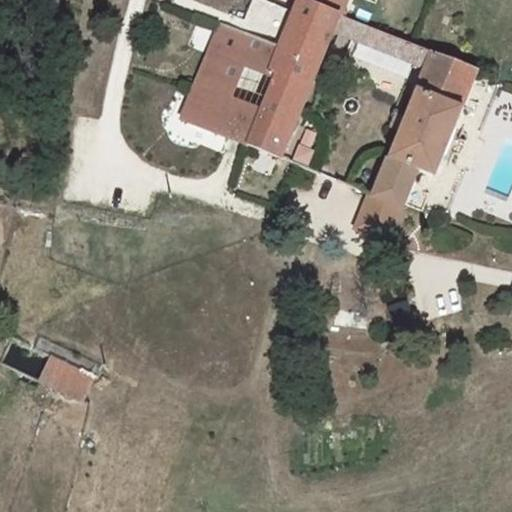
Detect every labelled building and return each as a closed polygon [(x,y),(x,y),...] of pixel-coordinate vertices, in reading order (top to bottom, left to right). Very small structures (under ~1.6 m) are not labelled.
[(191,126),(235,144),(248,112),(237,107),(253,69),(286,83),(319,96),(342,40),(349,22),(359,0),(314,0),(311,6),(309,6),(304,20),(264,3),(249,38),(230,30),(191,126)] [(349,22),(342,40),(435,78),(442,60),(349,22)] [(487,78),(442,60),(435,78),(383,205),(378,203),(365,235),(397,248),(410,215),(411,216),(426,178),(445,186),(474,116),(471,115),(487,78)] [(319,96),(286,83),(275,109),(308,122),(319,96)] [(308,122),(275,109),(270,121),(257,152),(290,166),(308,122)] [(270,121),(248,112),(235,144),(257,153),(257,152),(270,121)] [(110,380),(66,361),(52,391),(96,410),(110,380)]
